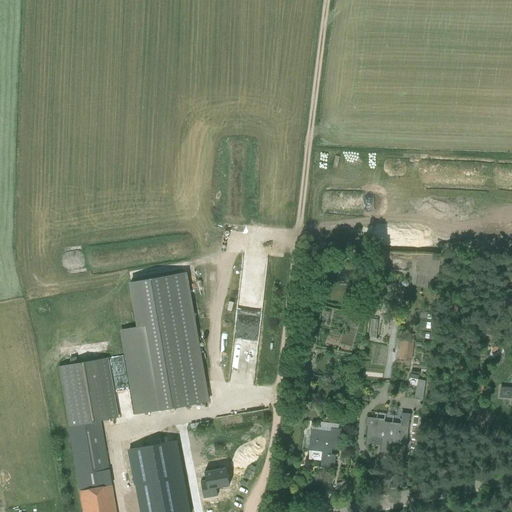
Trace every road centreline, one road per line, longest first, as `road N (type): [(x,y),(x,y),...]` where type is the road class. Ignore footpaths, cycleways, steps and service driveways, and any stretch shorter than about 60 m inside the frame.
road 1 (track): [(248,511),(277,419),(325,0)]
road 2 (unclassified): [(337,511),(511,475)]
